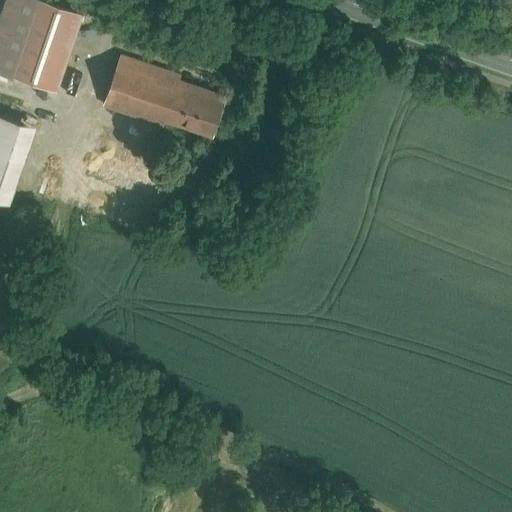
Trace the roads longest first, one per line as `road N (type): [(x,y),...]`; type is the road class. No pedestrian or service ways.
road 1 (track): [(0,412),(58,395),(261,440),(395,511)]
road 2 (primary): [(511,48),(380,0)]
